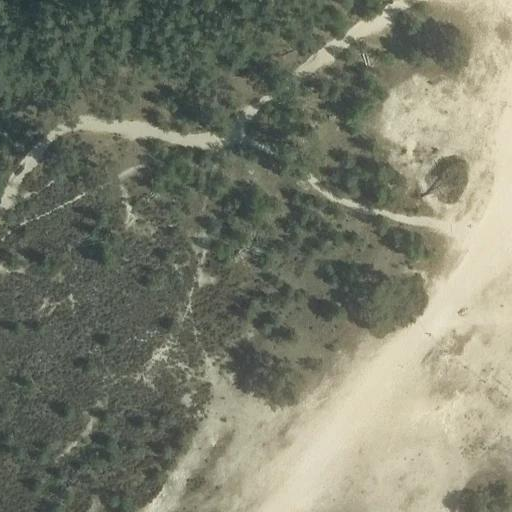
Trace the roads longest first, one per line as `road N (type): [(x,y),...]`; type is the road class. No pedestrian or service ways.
road 1 (track): [(0,211),(41,142),(56,132),(105,128),(199,143),(223,129)]
road 2 (track): [(223,129),(286,90),(340,41),(420,0)]
